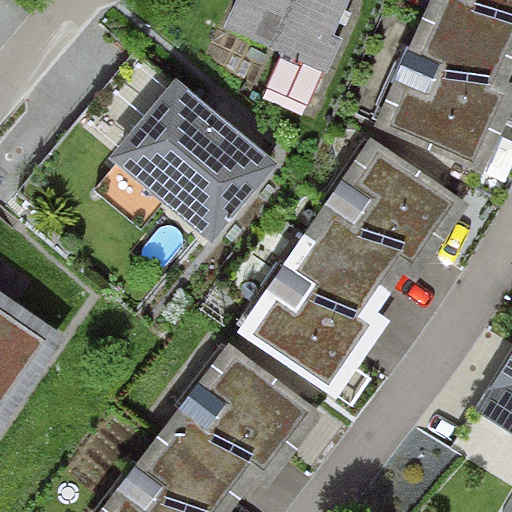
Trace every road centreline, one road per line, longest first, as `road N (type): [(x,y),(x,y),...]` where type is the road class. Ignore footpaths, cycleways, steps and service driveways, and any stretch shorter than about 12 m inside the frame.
road 1 (residential): [(326,511),(484,312),(511,260)]
road 2 (residential): [(0,104),(88,0)]
